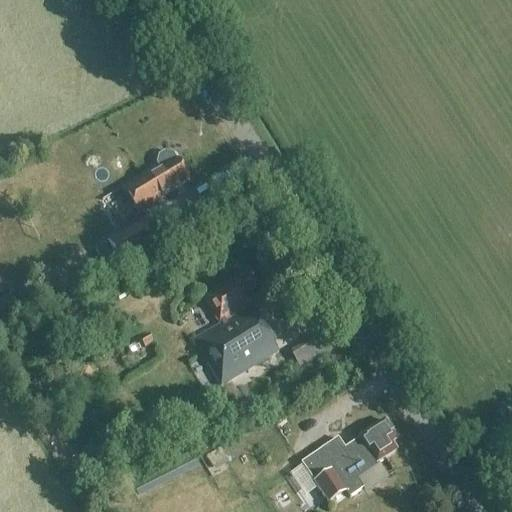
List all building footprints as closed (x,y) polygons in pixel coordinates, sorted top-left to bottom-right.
[(156,167),(160,173),(147,181),(144,176),(126,186),(142,214),(160,203),(158,200),(187,182),(172,156),(164,155),(157,159),(156,167)] [(147,220),(131,229),(107,243),(121,267),(161,244),(147,220)] [(219,327),(193,342),(220,388),(277,354),(250,308),(243,295),(258,286),(248,269),(224,282),(201,296),(219,327)] [(69,283),(52,276),(44,295),(61,302),(69,283)] [(138,342),(143,350),(153,345),(148,336),(138,342)] [(337,440),(300,465),(327,505),(344,493),(349,500),(362,491),(356,482),(378,467),(377,465),(396,453),(391,446),(396,442),(384,423),(359,439),(360,441),(344,451),(337,440)] [(102,454),(84,469),(94,481),(113,466),(102,454)] [(303,500),(307,498),(303,490),(287,497),(294,511),(303,511),(308,510),(303,500)]
